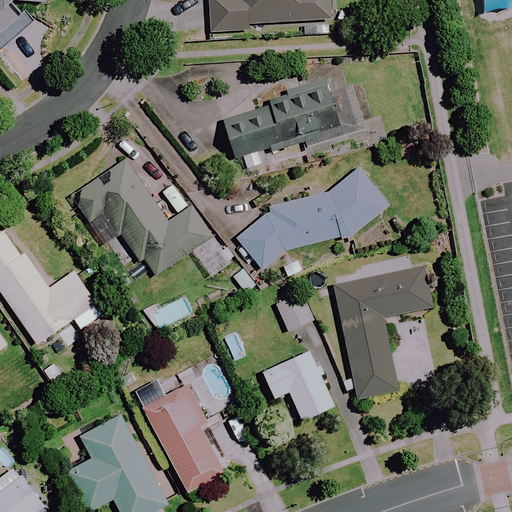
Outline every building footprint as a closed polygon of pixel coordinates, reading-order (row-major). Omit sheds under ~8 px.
[(0,0),(0,52),(28,29),(9,7),(17,0),(23,0),(36,14),(52,0),(0,0)] [(210,0),(212,33),(250,31),(250,25),(331,21),(330,0),(210,0)] [(363,131),(347,76),(291,93),(275,107),(226,121),(240,171),(263,165),(260,155),(305,142),(306,148),(363,131)] [(169,223),(127,162),(73,198),(120,267),(137,255),(154,279),(213,238),(192,207),(169,223)] [(389,207),(361,169),(330,192),(278,207),(238,238),(262,270),(288,251),(353,234),(389,207)] [(21,257),(4,233),(0,235),(0,290),(38,345),(75,320),(82,330),(104,315),(75,273),(50,290),(25,254),(21,257)] [(399,274),(395,257),(366,264),(369,280),(337,287),(360,400),(399,392),(384,318),(434,307),(426,268),(399,274)] [(313,321),(301,294),(278,305),(290,332),(313,321)] [(335,407),(310,352),(264,373),(276,399),(290,392),(303,421),(335,407)] [(168,397),(162,385),(138,397),(189,493),(225,473),(201,427),(208,424),(189,387),(168,397)] [(154,511),(169,504),(121,417),(83,438),(94,458),(69,472),(91,511),(114,499),(121,511),(154,511)] [(38,511),(45,507),(15,469),(0,480),(0,511),(38,511)]
